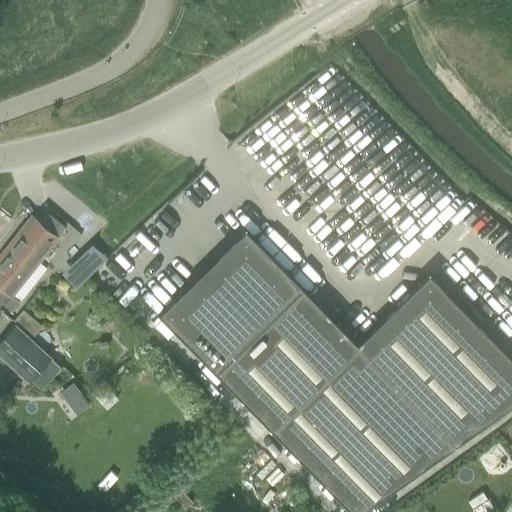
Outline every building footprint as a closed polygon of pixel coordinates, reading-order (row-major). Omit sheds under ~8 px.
[(32,217),(0,256),(0,286),(1,287),(13,296),(40,262),(46,254),(59,238),(32,217)] [(157,313),(214,371),(300,285),(244,228),(157,313)] [(300,285),(214,371),(351,511),(356,511),(454,442),(511,400),(511,359),(428,273),(356,342),(301,286),(300,285)] [(23,310),(14,320),(31,335),(33,337),(43,326),(40,324),(23,310)] [(31,378),(41,387),(59,367),(49,357),(50,356),(14,323),(0,338),(0,357),(27,382),(31,378)]
